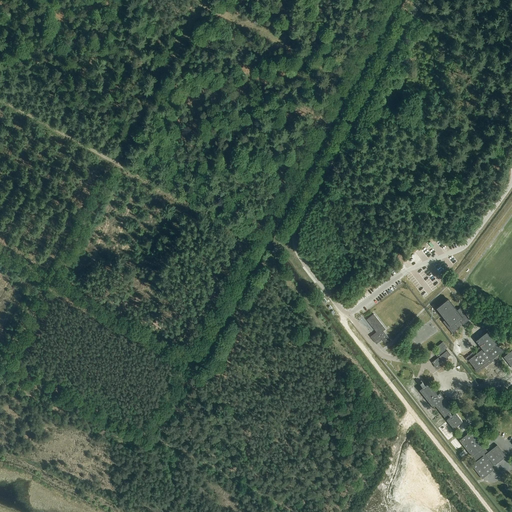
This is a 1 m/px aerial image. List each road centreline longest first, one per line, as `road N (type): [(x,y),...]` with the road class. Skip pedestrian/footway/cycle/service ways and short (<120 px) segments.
road 1 (track): [(4,365),(202,0)]
road 2 (unclassified): [(420,0),(296,229),(300,256),(349,315)]
road 3 (track): [(238,272),(146,434),(0,363)]
road 4 (track): [(387,0),(238,272)]
road 5 (track): [(0,99),(257,237)]
road 6 (track): [(491,511),(350,333),(336,304)]
road 7 (track): [(191,357),(0,250)]
road 8 (track): [(204,0),(349,81)]
